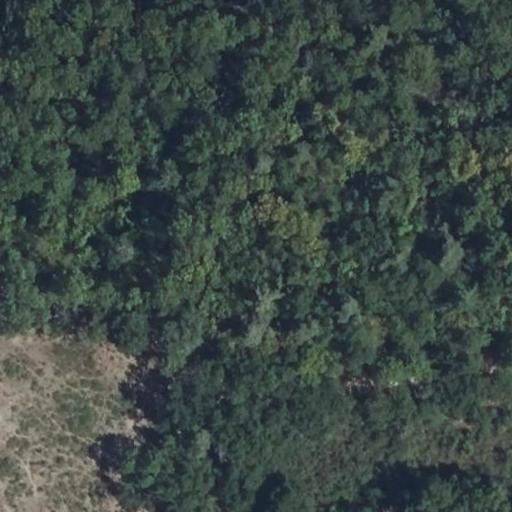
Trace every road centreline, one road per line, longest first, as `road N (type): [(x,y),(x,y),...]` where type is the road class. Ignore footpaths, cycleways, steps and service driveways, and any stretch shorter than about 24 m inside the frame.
road 1 (track): [(511,388),(270,399),(211,421),(149,511)]
road 2 (unclassified): [(511,132),(149,0)]
